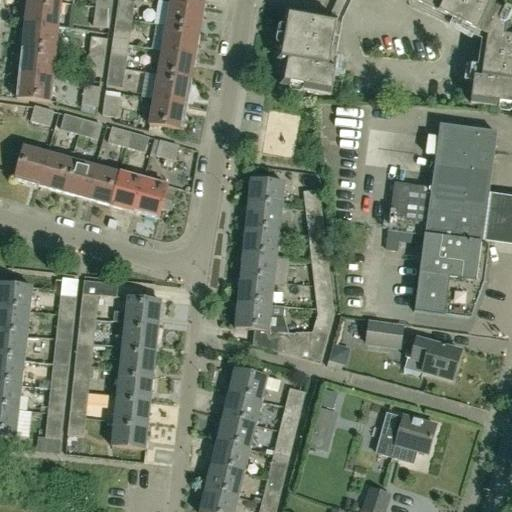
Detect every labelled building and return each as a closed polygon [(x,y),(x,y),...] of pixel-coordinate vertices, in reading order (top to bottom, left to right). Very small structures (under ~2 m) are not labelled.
[(60,29),(63,4),(29,0),(26,25),(60,29)] [(113,0),(96,0),(96,10),(112,12),(113,0)] [(171,0),(171,3),(205,9),(207,0),(171,0)] [(412,0),(417,2),(415,6),(481,37),(483,32),(489,35),(482,80),(475,80),(471,104),(511,109),(511,35),(510,35),(511,26),(508,25),(511,17),(511,11),(505,8),(502,10),(496,6),(498,0),(412,0)] [(119,1),(116,19),(133,22),(135,3),(119,1)] [(201,34),(205,9),(171,3),(167,27),(159,26),(201,34)] [(110,30),(112,12),(96,10),(93,27),(110,30)] [(329,70),(334,46),(338,23),(287,14),(285,24),(283,23),(280,26),(276,48),(278,51),(281,51),(279,61),(281,62),(278,75),(283,76),(281,86),(332,96),(336,71),(329,70)] [(130,42),(133,22),(116,19),(113,40),(130,42)] [(58,54),(60,29),(26,25),(23,50),(58,54)] [(197,58),(201,34),(159,26),(155,50),(163,52),(197,58)] [(108,40),(92,38),(89,58),(106,60),(108,40)] [(55,78),(58,54),(23,50),(21,75),(55,78)] [(126,71),(128,54),(112,51),(110,68),(126,71)] [(193,83),(197,58),(163,52),(158,77),(193,83)] [(103,79),(106,60),(89,58),(86,77),(103,79)] [(123,90),(126,71),(110,68),(107,88),(123,90)] [(136,95),(146,96),(150,73),(139,71),(136,95)] [(52,103),(55,78),(21,75),(18,99),(52,103)] [(188,107),(193,83),(158,77),(154,101),(188,107)] [(102,88),(85,87),(82,106),(99,109),(102,88)] [(119,120),(120,113),(121,100),(120,100),(120,95),(106,92),(105,98),(103,118),(119,120)] [(184,132),(188,107),(154,101),(150,126),(184,132)] [(35,107),(31,123),(50,128),(54,112),(35,107)] [(75,153),(80,137),(85,121),(65,115),(60,131),(75,135),(70,152),(75,153)] [(102,125),(85,121),(80,137),(98,142),(102,125)] [(481,243),(487,197),(496,134),(441,127),(427,225),(407,223),(412,188),(395,185),(387,242),(424,247),(425,236),(481,243)] [(128,150),(133,134),(112,128),(108,145),(128,150)] [(150,139),(133,134),(128,150),(145,155),(150,139)] [(419,157),(429,159),(432,139),(422,138),(419,157)] [(176,163),(178,153),(180,148),(161,142),(156,158),(164,160),(162,166),(174,169),(176,163)] [(41,188),(50,155),(26,148),(17,181),(41,188)] [(65,194),(74,162),(50,155),(41,188),(65,194)] [(89,201),(98,168),(74,162),(65,194),(89,201)] [(112,208),(122,175),(98,168),(89,201),(112,208)] [(136,214),(145,182),(122,175),(112,208),(136,214)] [(252,181),(249,206),(283,210),(286,185),(252,181)] [(169,188),(145,182),(136,214),(160,221),(169,188)] [(319,193),(302,195),(304,212),(321,214),(319,193)] [(511,199),(487,197),(481,243),(489,244),(507,246),(511,246),(511,199)] [(280,235),(283,210),(249,206),(246,231),(280,235)] [(324,240),(321,214),(304,212),(307,238),(324,240)] [(277,259),(280,235),(246,231),(244,256),(277,259)] [(484,283),(488,246),(489,244),(481,243),(425,236),(424,247),(414,313),(470,320),(484,283)] [(327,265),(324,240),(307,238),(310,263),(327,265)] [(275,284),(277,259),(244,256),(241,280),(275,284)] [(330,290),(327,265),(310,263),(313,288),(330,290)] [(63,279),(59,318),(75,320),(79,281),(63,279)] [(272,307),(275,284),(241,280),(238,305),(285,310),(285,308),(272,307)] [(85,282),(81,320),(96,322),(99,297),(117,298),(119,285),(85,282)] [(0,286),(0,287),(0,311),(32,315),(35,289),(0,286)] [(333,316),(330,290),(313,288),(316,314),(333,316)] [(129,300),(127,314),(115,313),(113,323),(126,324),(126,325),(160,328),(162,303),(129,300)] [(269,334),(271,318),(284,319),(285,310),(238,305),(235,330),(269,334)] [(0,336),(29,340),(32,315),(0,311),(0,336)] [(334,320),(333,316),(316,314),(316,318),(312,336),(278,336),(276,355),(321,368),(334,320)] [(358,334),(358,316),(346,316),(346,323),(334,323),(333,334),(358,334)] [(72,345),(75,320),(59,318),(56,343),(72,345)] [(94,346),(96,322),(81,320),(78,345),(94,346)] [(403,328),(368,323),(365,347),(400,352),(403,328)] [(157,353),(160,328),(126,325),(123,349),(157,353)] [(0,361),(26,365),(29,340),(0,336),(0,361)] [(460,354),(431,346),(416,341),(416,343),(409,341),(405,359),(425,365),(422,374),(453,383),(460,354)] [(70,369),(72,345),(56,343),(53,368),(70,369)] [(91,371),(91,369),(94,346),(78,345),(75,369),(91,371)] [(155,377),(157,353),(123,349),(121,374),(155,377)] [(24,387),(26,365),(0,361),(0,386),(31,390),(31,388),(24,387)] [(67,394),(70,369),(53,368),(50,392),(67,394)] [(100,370),(91,369),(91,371),(75,369),(72,394),(89,395),(90,381),(99,381),(100,370)] [(235,371),(229,395),(262,404),(268,380),(235,371)] [(152,402),(155,377),(121,374),(118,398),(152,402)] [(0,411),(21,414),(23,397),(30,397),(31,390),(0,386),(0,411)] [(288,390),(284,409),(301,413),(305,394),(288,390)] [(64,419),(67,394),(50,392),(48,417),(64,419)] [(86,420),(88,406),(94,407),(95,395),(89,395),(72,394),(70,418),(86,420)] [(256,428),(262,404),(229,395),(223,420),(256,428)] [(150,426),(152,402),(118,398),(115,423),(150,426)] [(36,434),(41,412),(25,409),(20,431),(36,434)] [(295,437),(301,413),(284,409),(278,433),(295,437)] [(0,436),(18,438),(21,414),(0,411),(0,436)] [(416,453),(428,456),(436,429),(403,419),(403,421),(387,416),(375,454),(413,465),(416,453)] [(62,441),(64,419),(48,417),(45,440),(44,452),(59,453),(60,441),(62,441)] [(84,439),(86,420),(70,418),(68,438),(84,439)] [(250,452),(256,428),(223,420),(217,444),(250,452)] [(147,452),(150,426),(115,423),(113,447),(147,452)] [(289,462),(295,437),(278,433),(272,457),(289,462)] [(244,476),(250,452),(217,444),(211,468),(244,476)] [(283,486),(289,462),(272,457),(267,482),(283,486)] [(238,500),(244,476),(211,468),(206,492),(238,500)] [(277,510),(283,486),(267,482),(261,506),(277,510)] [(235,511),(238,500),(206,492),(200,511),(235,511)]
